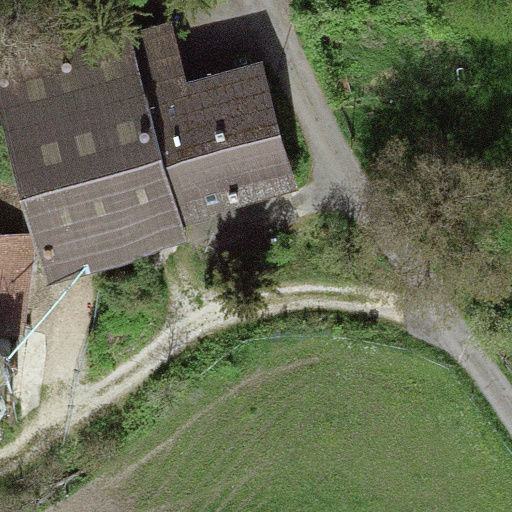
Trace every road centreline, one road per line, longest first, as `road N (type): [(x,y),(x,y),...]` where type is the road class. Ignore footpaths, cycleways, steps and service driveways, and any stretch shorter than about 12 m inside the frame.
road 1 (track): [(454,330),(307,293),(185,314),(103,392),(0,460)]
road 2 (unclassified): [(254,0),(511,417)]
